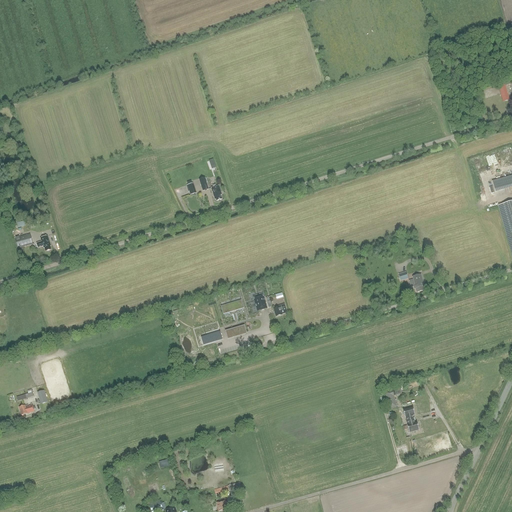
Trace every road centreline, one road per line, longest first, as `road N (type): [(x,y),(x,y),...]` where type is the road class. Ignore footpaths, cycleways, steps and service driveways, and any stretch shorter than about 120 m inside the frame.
road 1 (track): [(0,282),(511,118)]
road 2 (track): [(190,329),(202,357),(217,360),(511,271)]
road 3 (track): [(254,511),(478,450)]
road 4 (tertiary): [(447,506),(511,378)]
